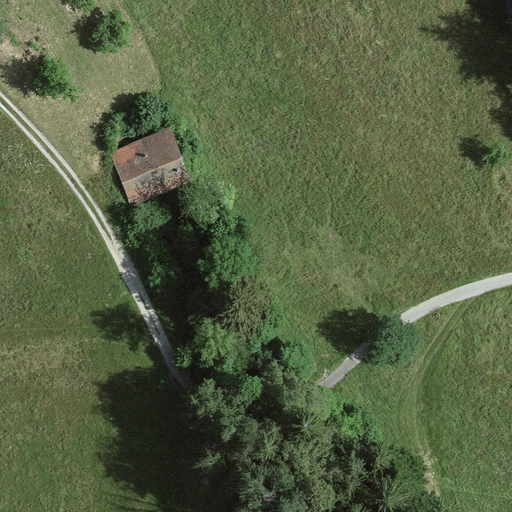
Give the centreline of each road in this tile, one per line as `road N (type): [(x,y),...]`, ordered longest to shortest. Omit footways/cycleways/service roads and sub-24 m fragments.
road 1 (track): [(397,324),(281,403),(229,408),(194,394),(99,212),(0,95)]
road 2 (track): [(511,278),(397,324),(338,325),(278,311),(178,220)]
